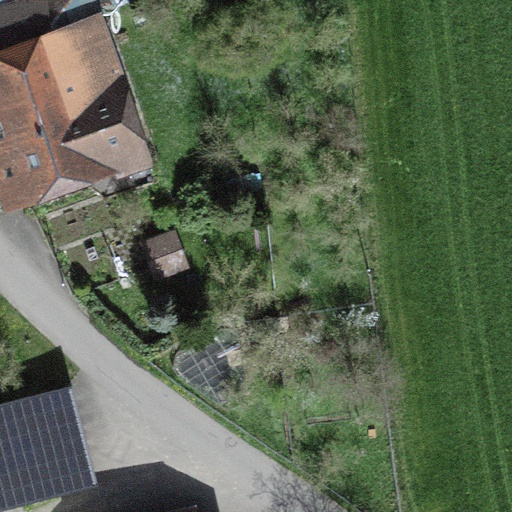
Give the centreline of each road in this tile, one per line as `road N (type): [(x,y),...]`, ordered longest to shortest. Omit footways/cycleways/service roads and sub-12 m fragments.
road 1 (unclassified): [(0,260),(49,313),(301,511)]
road 2 (track): [(202,438),(93,511)]
